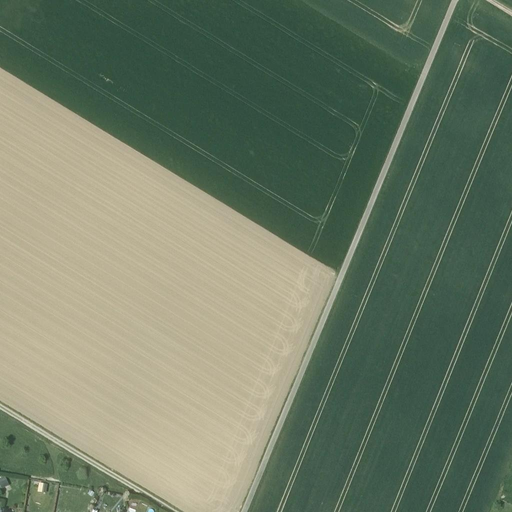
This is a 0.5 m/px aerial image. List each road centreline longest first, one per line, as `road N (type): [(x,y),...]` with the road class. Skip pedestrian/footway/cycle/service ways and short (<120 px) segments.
road 1 (track): [(244,511),(455,0)]
road 2 (track): [(175,511),(0,405)]
